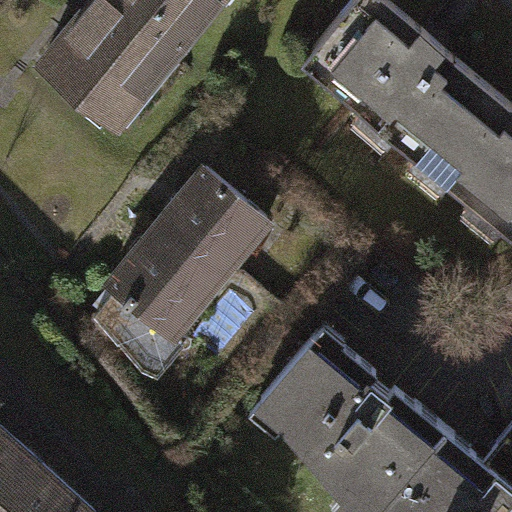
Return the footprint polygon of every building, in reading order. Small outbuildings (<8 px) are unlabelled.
[(85,0),(37,59),(112,120),(209,0),(85,0)] [(511,101),(390,0),(346,0),(309,45),(361,88),(350,101),(511,235),(511,101)] [(201,161),(155,220),(219,271),(266,211),(201,161)] [(172,332),(219,271),(155,220),(109,277),(119,288),(103,310),(137,353),(161,322),(172,332)] [(337,487),(368,511),(444,423),(395,381),(387,391),(365,368),(371,361),(342,334),(333,347),(312,328),(261,393),(287,417),(287,426),(337,487)] [(511,415),(480,457),(511,480),(511,415)] [(0,511),(84,511),(94,503),(0,418),(0,511)] [(511,511),(511,480),(480,457),(444,423),(368,511),(511,511)] [(101,511),(94,503),(84,511),(101,511)]
